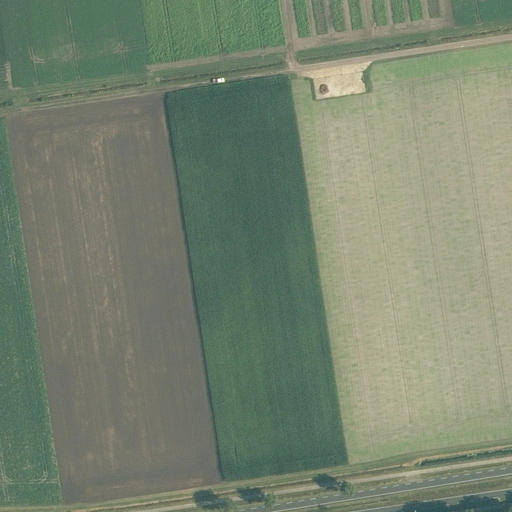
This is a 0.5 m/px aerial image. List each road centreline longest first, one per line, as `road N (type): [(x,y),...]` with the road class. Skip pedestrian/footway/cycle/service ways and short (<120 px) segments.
road 1 (primary): [(511,470),(249,511)]
road 2 (unclassified): [(297,66),(511,35)]
road 3 (primary): [(368,511),(511,491)]
